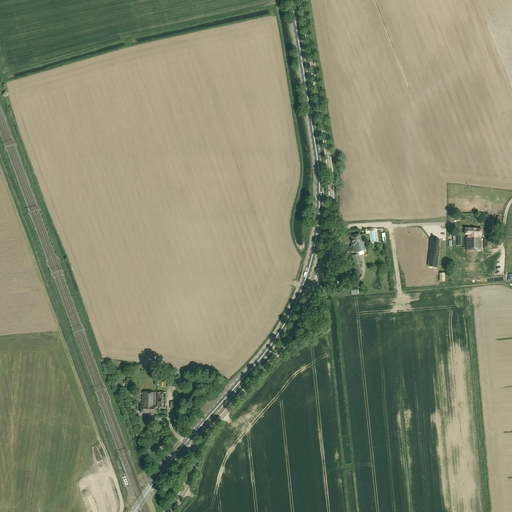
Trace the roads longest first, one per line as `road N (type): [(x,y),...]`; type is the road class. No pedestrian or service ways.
road 1 (primary): [(134,511),(273,341),(310,264),(320,185),(292,0)]
road 2 (unclassified): [(169,511),(205,438),(288,338),(321,267),(330,177),(303,0)]
road 3 (unknown): [(0,166),(31,250),(24,284),(0,307)]
